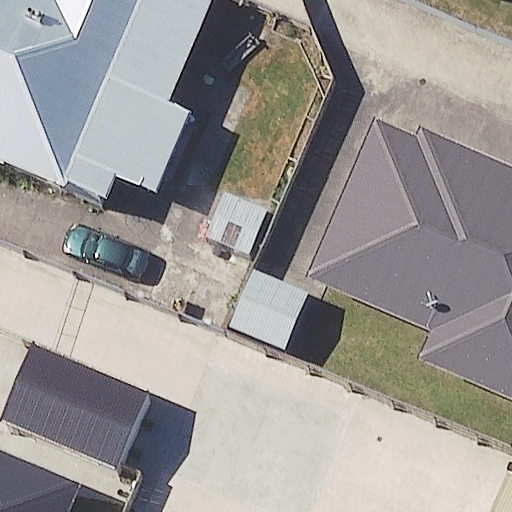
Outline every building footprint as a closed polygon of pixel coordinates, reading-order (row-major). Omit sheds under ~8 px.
[(195,123),(151,104),(194,0),(0,0),(0,158),(109,204),(118,182),(162,201),(195,123)] [(511,176),(387,124),(321,284),(434,330),(421,360),(511,397),(511,176)] [(222,323),(249,260),(271,209),(222,188),(205,229),(152,206),(121,280),(222,323)] [(249,260),(222,323),(288,351),(315,288),(249,260)] [(308,511),(354,408),(210,344),(158,463),(270,511),(308,511)] [(80,511),(96,475),(0,433),(0,511),(80,511)]
